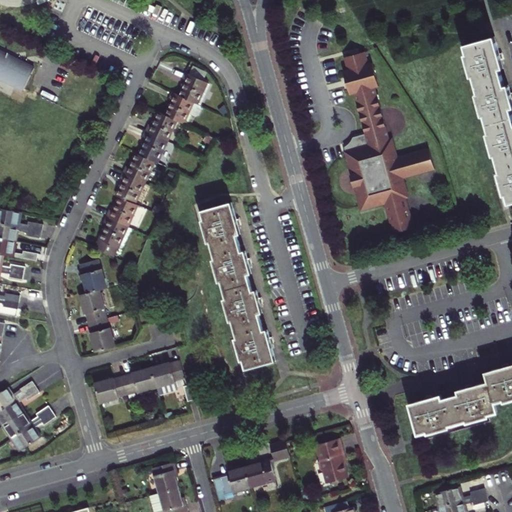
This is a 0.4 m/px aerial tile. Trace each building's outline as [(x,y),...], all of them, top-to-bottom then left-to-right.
[(487,134),(494,156),(496,156),(500,172),(499,173),(505,195),(507,195),(510,204),(511,202),(511,110),(511,109),(511,108),(511,98),(508,85),(505,86),(500,69),(504,68),(495,37),(465,46),(467,54),(465,55),(472,77),(473,77),(478,94),(476,94),(482,116),(484,116),(489,133),(487,134)] [(430,148),(398,157),(392,137),(389,138),(375,88),(379,87),(371,63),(368,64),(364,49),(343,56),(348,70),(344,71),(351,95),(354,93),(369,144),(345,151),(352,177),(356,176),(359,184),(355,185),(362,210),(385,204),(394,234),(415,227),(407,198),(410,197),(404,178),(435,169),(430,148)] [(8,55),(0,51),(0,76),(25,89),(35,68),(24,63),(23,64),(16,62),(18,58),(8,55)] [(208,82),(187,72),(185,76),(183,80),(186,81),(179,96),(199,104),(208,82)] [(199,104),(179,96),(173,92),(171,96),(169,100),(171,101),(165,114),(178,120),(185,123),(189,114),(195,117),(199,116),(202,109),(201,106),(199,104)] [(146,132),(168,142),(178,120),(165,114),(159,111),(153,125),(150,124),(148,128),(146,132)] [(156,162),(158,163),(168,142),(146,132),(145,135),(143,138),(146,140),(139,154),(156,162)] [(124,172),(146,182),(156,162),(139,154),(136,153),(130,167),(127,166),(126,169),(124,172)] [(175,174),(170,171),(167,177),(173,179),(175,174)] [(119,196),(136,204),(146,182),(124,172),(123,176),(121,179),(124,181),(117,195),(119,196)] [(136,204),(119,196),(113,210),(111,209),(109,213),(107,216),(129,226),(139,205),(136,204)] [(256,290),(253,291),(248,274),(251,273),(245,251),(241,251),(237,235),(240,234),(231,202),(202,211),(205,220),(202,220),(209,243),(211,242),(216,259),(213,259),(220,282),(222,281),(226,298),(224,299),(230,321),(233,321),(238,338),(235,338),(241,360),(244,360),(246,369),(276,360),(267,329),(264,330),(259,313),(262,312),(256,290)] [(0,224),(43,232),(43,228),(44,225),(30,222),(29,225),(19,224),(21,213),(0,208),(0,224)] [(117,253),(129,226),(107,216),(105,220),(103,225),(106,226),(96,248),(115,257),(117,253)] [(0,239),(16,242),(18,231),(28,233),(27,236),(42,238),(42,235),(43,232),(0,224),(0,239)] [(129,226),(117,253),(121,255),(133,229),(129,226)] [(0,239),(0,253),(3,254),(38,260),(38,257),(38,254),(24,252),(24,255),(14,254),(16,242),(0,239)] [(0,268),(25,273),(25,270),(26,267),(12,264),(11,267),(2,265),(3,254),(0,253),(0,268)] [(102,269),(101,269),(98,259),(81,264),(83,269),(84,274),(83,274),(88,293),(100,289),(107,287),(102,269)] [(0,268),(0,273),(0,272),(10,274),(9,278),(24,280),(24,276),(25,273),(0,268)] [(107,318),(104,309),(105,308),(100,289),(88,293),(81,295),(86,314),(87,314),(89,318),(90,323),(107,318)] [(0,299),(19,303),(20,299),(20,296),(6,293),(6,296),(0,295),(0,299)] [(0,299),(0,302),(5,303),(4,306),(9,307),(18,309),(19,306),(19,303),(0,299)] [(93,332),(91,333),(94,342),(97,352),(116,347),(111,327),(109,328),(107,318),(90,323),(93,332)] [(159,395),(178,390),(178,388),(184,386),(186,385),(180,361),(171,363),(171,362),(161,365),(151,368),(156,388),(159,395)] [(449,426),(467,421),(467,423),(489,417),(488,415),(498,412),(495,403),(503,400),(504,402),(511,400),(511,365),(486,373),(489,382),(459,391),(459,394),(442,399),(441,396),(410,405),(418,434),(427,432),(428,434),(450,428),(449,426)] [(138,393),(156,388),(151,368),(142,370),(133,373),(133,374),(123,377),(127,394),(138,391),(138,393)] [(104,381),(94,384),(100,403),(120,398),(119,397),(127,394),(123,377),(115,379),(114,378),(104,381)] [(0,411),(37,387),(35,384),(33,381),(21,389),(22,392),(14,397),(8,388),(0,393),(0,411)] [(186,385),(184,386),(188,402),(196,399),(192,384),(186,385)] [(0,419),(5,426),(25,413),(18,404),(27,398),(28,401),(40,393),(38,390),(37,387),(0,411),(0,419)] [(13,438),(53,411),(51,409),(49,406),(38,414),(39,416),(31,422),(25,413),(5,426),(13,438)] [(27,447),(41,437),(35,428),(43,422),(45,425),(57,417),(55,414),(53,411),(13,438),(21,450),(27,447)] [(317,446),(321,460),(319,463),(321,470),(324,471),(328,483),(348,478),(345,465),(342,453),(344,453),(340,438),(317,446)] [(287,441),(271,446),(275,459),(290,454),(287,441)] [(246,467),(252,486),(277,479),(271,460),(259,463),(246,467)] [(176,474),(177,474),(174,462),(152,468),(160,493),(179,488),(178,481),(176,474)] [(252,486),(246,467),(237,469),(228,472),(229,475),(222,477),(227,493),(252,486)] [(436,492),(440,507),(487,494),(485,488),(478,490),(470,492),(471,495),(461,497),(458,486),(436,492)] [(160,493),(164,511),(187,511),(188,511),(186,506),(185,501),(183,501),(179,488),(160,493)] [(440,507),(441,511),(465,511),(464,508),(463,505),(473,502),(474,505),(482,503),(489,501),(487,494),(440,507)] [(354,511),(353,507),(349,508),(348,501),(325,508),(326,511),(354,511)]
